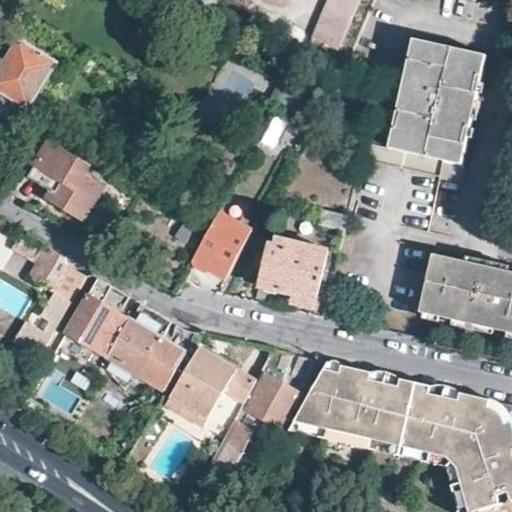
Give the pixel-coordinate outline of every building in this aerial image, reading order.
[(208,14),(217,0),(193,0),(191,5),(208,14)] [(358,4),(359,0),(329,0),(313,39),(337,51),(358,4)] [(194,30),(201,17),(187,9),(179,23),(194,30)] [(0,10),(0,27),(13,33),(17,27),(20,22),(0,10)] [(0,90),(29,108),(57,62),(19,38),(0,67),(0,90)] [(462,163),(486,55),(414,38),(388,146),(366,142),(362,159),(437,174),(437,177),(459,182),(464,164),(462,163)] [(307,89),(279,79),(267,98),(292,113),(307,89)] [(29,108),(0,90),(0,115),(17,126),(29,108)] [(271,117),(260,150),(281,156),(292,123),(271,117)] [(85,175),(91,165),(50,140),(28,177),(51,192),(48,197),(82,219),(101,187),(85,175)] [(320,222),(344,228),(346,215),(323,209),(320,222)] [(254,231),(218,210),(205,234),(192,258),(229,278),(254,231)] [(268,253),(264,266),(259,286),(294,294),(293,299),(316,304),(329,250),(276,238),(275,243),(270,242),(268,253)] [(62,254),(48,245),(31,273),(45,281),(62,254)] [(256,263),(264,266),(268,253),(259,251),(256,263)] [(511,332),(511,271),(433,253),(420,311),(511,332)] [(89,275),(67,263),(52,289),(54,291),(51,296),(53,297),(43,315),(61,325),(89,275)] [(110,283),(99,276),(66,332),(107,357),(130,317),(100,300),(110,283)] [(130,317),(107,357),(164,390),(192,344),(190,343),(196,332),(181,327),(172,342),(130,317)] [(238,369),(200,346),(172,394),(164,408),(203,430),(205,426),(238,369)] [(292,353),(283,351),(277,365),(286,369),(292,353)] [(308,381),(321,360),(299,355),(291,375),(308,381)] [(328,361),(323,369),(351,376),(348,389),(363,394),(367,382),(368,380),(370,379),(372,379),(373,379),(381,382),(383,373),(342,364),(328,361)] [(463,481),(471,511),(475,510),(511,499),(511,443),(511,439),(511,438),(511,420),(505,422),(504,420),(503,418),(502,416),(501,414),(499,412),(497,410),(494,408),(491,407),(472,403),(469,418),(454,413),(456,401),(443,397),(427,393),(429,384),(398,377),(396,384),(395,385),(394,385),(392,386),(391,385),(381,382),(373,379),(372,379),(370,379),(368,380),(367,382),(363,394),(348,389),(351,376),(323,369),(292,422),(326,429),(370,439),(400,446),(457,458),(463,481)] [(263,371),(259,379),(244,406),(263,417),(282,428),(302,394),(302,392),(263,371)] [(383,373),(381,382),(391,385),(392,386),(394,385),(395,385),(396,384),(398,377),(383,373)] [(437,386),(429,384),(427,393),(443,397),(444,388),(437,386)] [(511,418),(508,410),(495,400),(444,388),(443,397),(456,401),(454,413),(469,418),(472,403),(491,407),(494,408),(497,410),(499,412),(501,414),(502,416),(503,418),(504,420),(505,422),(511,420),(511,418)] [(263,417),(244,406),(193,498),(212,508),(216,500),(212,497),(221,481),(226,483),(263,417)] [(292,422),(288,430),(324,439),(326,429),(292,422)] [(326,429),(324,439),(368,448),(370,439),(326,429)] [(399,455),(400,446),(370,439),(368,448),(399,455)] [(447,466),(457,458),(400,446),(399,455),(447,466)] [(447,466),(453,484),(463,481),(457,458),(447,466)] [(453,484),(459,511),(467,511),(471,511),(463,481),(453,484)] [(511,511),(511,499),(475,510),(475,511),(511,511)]
